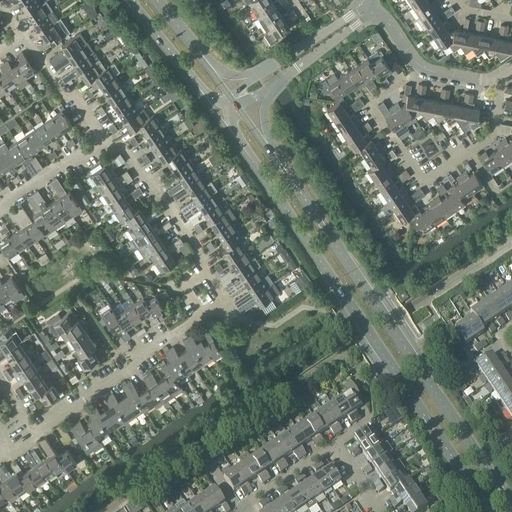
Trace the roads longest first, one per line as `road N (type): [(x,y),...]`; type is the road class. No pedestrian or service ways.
road 1 (tertiary): [(511,500),(244,113)]
road 2 (tertiary): [(226,127),(490,511)]
road 3 (residential): [(495,77),(491,138),(424,183),(369,102),(404,78)]
road 4 (unclassified): [(371,0),(230,96)]
road 5 (residential): [(204,263),(114,138),(101,137)]
road 6 (unclassified): [(244,113),(373,9)]
road 7 (residential): [(495,77),(421,66),(373,9)]
road 8 (tertiary): [(126,0),(212,109)]
road 9 (residential): [(101,137),(17,33)]
road 10 (residential): [(0,211),(101,137)]
road 11 (residential): [(232,511),(330,438)]
road 12 (tertiary): [(230,96),(157,0)]
